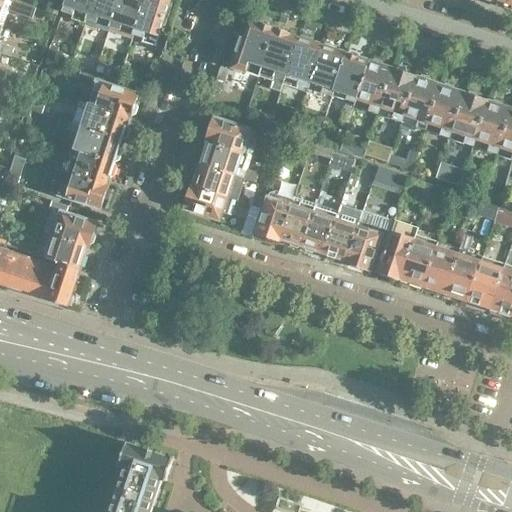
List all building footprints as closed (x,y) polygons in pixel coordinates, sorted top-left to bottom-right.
[(0,0),(0,25),(6,28),(11,13),(31,19),(35,9),(11,1),(7,0),(0,0)] [(60,3),(52,0),(48,13),(56,15),(60,3)] [(65,0),(64,7),(62,12),(73,15),(72,19),(85,24),(88,14),(92,0),(65,0)] [(92,0),(88,14),(86,20),(96,23),(94,27),(109,32),(111,22),(118,0),(92,0)] [(118,0),(111,22),(109,32),(132,39),(135,30),(144,0),(118,0)] [(144,0),(135,30),(133,35),(143,38),(141,42),(156,47),(163,49),(167,37),(160,35),(171,0),(144,0)] [(511,0),(498,0),(497,4),(511,8),(511,0)] [(241,41),(235,59),(232,68),(237,69),(237,70),(246,73),(259,77),(274,30),(271,29),(270,26),(262,23),(258,25),(247,21),(244,31),(242,31),(239,40),(241,41)] [(0,54),(11,58),(14,48),(0,42),(0,36),(3,27),(0,25),(0,54)] [(274,30),(259,77),(273,82),(275,78),(284,81),(285,81),(287,76),(285,76),(298,38),(287,34),(286,31),(279,29),(275,30),(274,30)] [(285,81),(284,81),(282,85),(298,90),(299,86),(308,89),(309,89),(311,84),(309,83),(321,46),(311,42),(312,39),(300,35),(299,38),(298,38),(285,76),(287,76),(285,81)] [(309,89),(308,89),(306,93),(322,98),(323,94),(333,97),(333,96),(334,92),(333,91),(346,53),(335,50),(336,47),(324,43),(323,46),(321,46),(309,83),(311,84),(309,89)] [(59,47),(51,44),(47,57),(55,59),(59,47)] [(334,92),(333,96),(347,100),(340,121),(349,124),(355,107),(370,61),(359,58),(357,53),(351,51),(346,53),(333,91),(334,92)] [(0,62),(8,66),(11,58),(0,54),(0,62)] [(55,59),(47,57),(45,62),(53,65),(55,59)] [(370,61),(355,107),(369,112),(379,115),(380,109),(379,109),(392,69),(381,65),(381,61),(373,59),(370,62),(370,61)] [(98,62),(95,71),(99,73),(112,77),(115,67),(98,62)] [(380,109),(379,115),(392,119),(393,120),(401,123),(403,117),(416,77),(406,73),(405,69),(398,66),(394,69),(392,69),(379,109),(380,109)] [(139,95),(117,87),(119,80),(112,77),(99,73),(95,71),(82,67),(76,84),(93,90),(88,104),(131,118),(131,117),(132,115),(136,114),(138,108),(136,103),(139,95)] [(216,80),(217,81),(224,83),(228,70),(221,68),(216,80)] [(403,117),(401,123),(400,127),(415,133),(416,128),(426,131),(428,125),(427,125),(440,85),(430,82),(428,77),(422,75),(417,77),(416,77),(403,117)] [(428,125),(426,131),(440,135),(440,136),(450,139),(452,133),(451,133),(465,92),(464,92),(463,93),(453,90),(452,86),(445,83),(441,86),(440,85),(427,125),(428,125)] [(452,133),(450,139),(464,143),(464,144),(474,147),(476,141),(475,141),(488,101),(477,97),(477,93),(469,90),(466,93),(465,92),(451,133),(452,133)] [(476,141),(474,147),(488,151),(487,152),(498,155),(500,149),(499,149),(511,111),(511,109),(502,106),(501,102),(493,99),(490,102),(488,101),(475,141),(476,141)] [(60,108),(37,101),(33,111),(57,119),(60,108)] [(72,124),(81,127),(122,140),(122,138),(127,137),(129,130),(127,125),(129,118),(131,118),(88,104),(79,101),(72,124)] [(500,149),(498,155),(511,159),(511,160),(511,111),(499,149),(500,149)] [(208,140),(208,142),(251,156),(258,134),(215,119),(212,128),(208,130),(206,136),(208,140)] [(61,121),(59,128),(71,132),(73,125),(61,121)] [(81,127),(74,150),(115,164),(114,163),(115,161),(120,159),(122,152),(119,148),(122,140),(81,127)] [(388,163),(393,149),(368,141),(365,150),(364,155),(388,163)] [(201,164),(237,176),(244,178),(256,182),(259,173),(247,169),(251,156),(208,142),(207,143),(204,145),(202,151),(204,156),(201,164)] [(365,150),(342,142),(339,151),(363,158),(364,155),(365,150)] [(306,155),(329,162),(332,152),(310,144),(306,155)] [(403,168),(411,171),(418,151),(410,148),(403,168)] [(74,150),(70,162),(69,165),(65,163),(64,161),(62,159),(60,157),(58,157),(56,156),(54,156),(52,157),(50,158),(48,160),(48,161),(47,163),(46,166),(61,171),(74,175),(108,186),(108,185),(107,185),(110,177),(114,175),(117,167),(115,164),(74,150)] [(343,156),(332,153),(328,165),(339,168),(343,156)] [(194,184),(193,186),(238,200),(243,186),(239,184),(241,177),(237,176),(201,164),(199,172),(195,174),(192,181),(194,184)] [(401,174),(377,166),(373,181),(396,188),(401,174)] [(463,174),(440,166),(436,178),(459,186),(463,174)] [(511,188),(511,168),(509,168),(503,188),(511,191),(511,188)] [(53,194),(55,195),(66,198),(100,209),(104,199),(108,197),(110,191),(108,188),(108,186),(74,175),(61,171),(54,193),(53,194)] [(10,173),(7,180),(17,184),(20,177),(10,173)] [(476,178),(463,174),(459,186),(472,190),(476,178)] [(275,176),(271,189),(269,188),(256,231),(265,234),(267,238),(273,240),(277,238),(279,239),(291,203),(293,197),(278,192),(283,178),(275,176)] [(431,186),(422,183),(421,187),(425,192),(428,193),(431,186)] [(237,200),(193,186),(188,189),(186,195),(189,199),(186,209),(220,221),(221,216),(224,217),(225,214),(232,215),(237,200)] [(440,197),(443,189),(431,186),(429,194),(432,195),(440,197)] [(336,218),(325,252),(325,253),(328,257),(334,259),(338,257),(347,260),(347,261),(358,225),(369,195),(357,191),(349,215),(338,212),(336,218)] [(0,198),(0,213),(4,215),(10,197),(2,194),(0,198)] [(258,207),(261,198),(255,196),(252,206),(258,207)] [(476,200),(466,196),(462,207),(472,210),(476,200)] [(291,203),(279,239),(280,240),(280,238),(289,241),(291,245),(296,247),(300,244),(302,245),(316,204),(293,197),(291,203)] [(490,205),(476,200),(473,210),(487,215),(490,205)] [(93,233),(96,224),(69,214),(71,208),(53,202),(50,210),(52,211),(45,233),(89,246),(93,243),(95,237),(93,233)] [(316,204),(302,245),(304,246),(306,250),(311,252),(316,250),(325,252),(336,218),(330,216),(332,209),(316,204)] [(259,209),(252,207),(248,219),(255,221),(259,209)] [(507,210),(499,208),(495,217),(504,220),(507,210)] [(358,225),(347,261),(349,262),(350,265),(357,268),(362,266),(370,269),(386,221),(363,213),(358,225)] [(389,236),(378,271),(401,278),(414,238),(389,230),(388,236),(389,236)] [(45,233),(37,255),(80,269),(80,267),(84,265),(86,259),(85,255),(87,247),(88,247),(89,246),(45,233)] [(414,238),(401,278),(423,286),(436,246),(414,238)] [(458,253),(445,293),(468,300),(481,260),(468,256),(472,244),(462,241),(459,253),(458,253)] [(0,242),(0,284),(68,307),(80,269),(37,255),(0,242)] [(436,246),(423,286),(445,293),(458,253),(436,246)] [(481,260),(468,300),(490,307),(503,268),(481,260)] [(511,270),(503,268),(490,307),(511,314),(511,270)] [(127,443),(120,466),(124,468),(108,511),(106,511),(105,511),(104,511),(152,511),(163,480),(166,481),(167,480),(168,481),(175,459),(174,459),(174,458),(128,443),(128,444),(127,443)]
